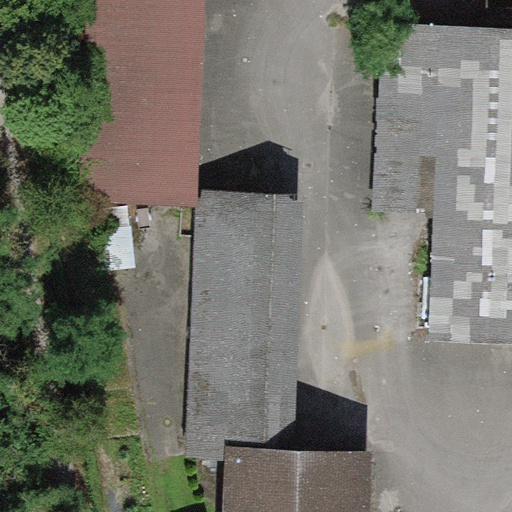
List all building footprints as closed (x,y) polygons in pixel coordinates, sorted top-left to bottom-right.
[(203,0),(90,0),(83,193),(197,197),(203,0)] [(511,29),(386,26),(387,32),(412,33),(410,87),(446,88),(438,333),(511,336),(511,29)] [(377,331),(438,333),(446,88),(410,87),(412,33),(387,32),(377,331)] [(269,454),(275,199),(203,197),(197,452),(238,453),(269,454)] [(269,454),(238,453),(236,511),(366,511),(367,456),(269,454)]
